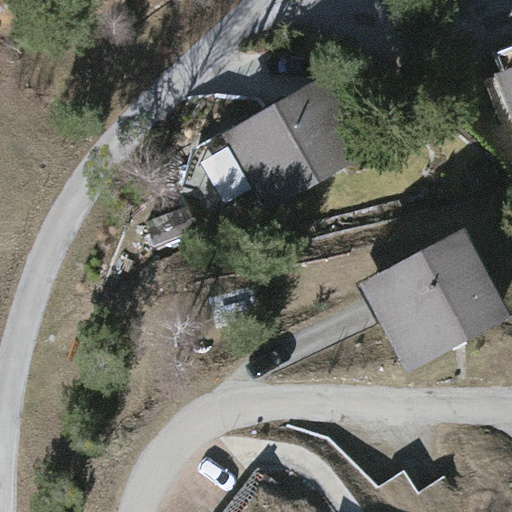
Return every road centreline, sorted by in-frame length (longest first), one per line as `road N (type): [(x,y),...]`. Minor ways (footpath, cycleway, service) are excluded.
road 1 (residential): [(264,0),(117,142),(69,207),(28,304),(0,440)]
road 2 (residential): [(135,511),(163,450),(226,404),(290,396),(511,399)]
